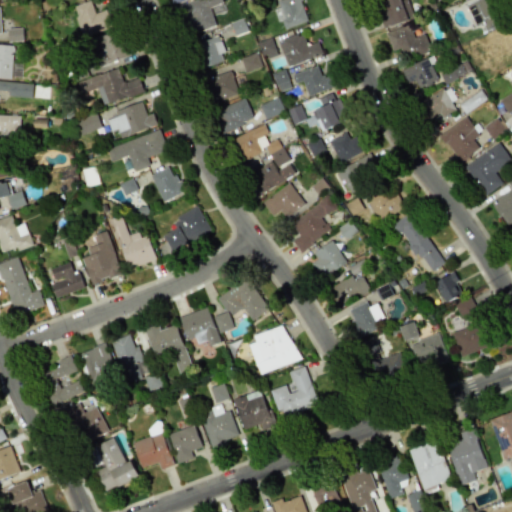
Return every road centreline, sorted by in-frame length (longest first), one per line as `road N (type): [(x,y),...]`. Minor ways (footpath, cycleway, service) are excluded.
road 1 (residential): [(142,0),(206,166),(308,312),(366,432)]
road 2 (residential): [(151,511),(511,377)]
road 3 (residential): [(332,0),(382,121),(511,314)]
road 4 (residential): [(252,238),(183,285),(0,353)]
road 5 (residential): [(0,356),(83,511)]
